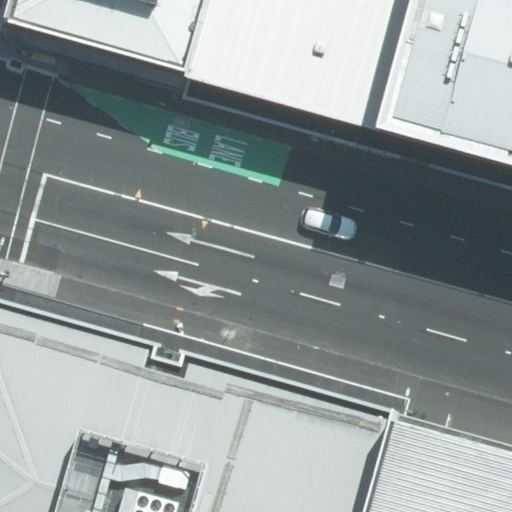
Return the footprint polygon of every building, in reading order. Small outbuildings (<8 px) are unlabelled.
[(5,0),(0,19),(0,25),(187,77),(209,0),(5,0)] [(388,138),(425,0),(209,0),(187,77),(388,138)] [(511,0),(425,0),(388,138),(511,172),(511,0)] [(0,511),(400,511),(426,425),(0,314),(0,511)] [(511,511),(511,449),(426,425),(400,511),(511,511)]
